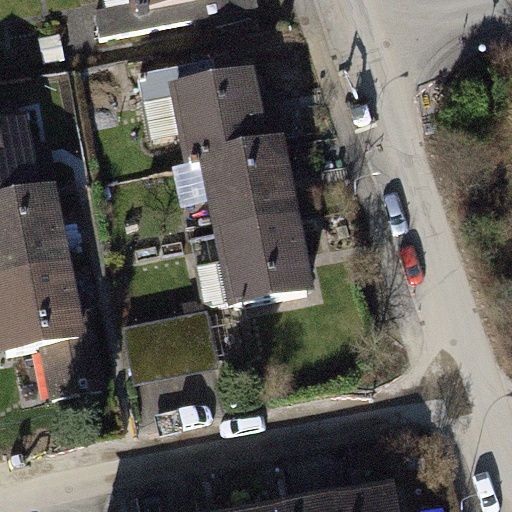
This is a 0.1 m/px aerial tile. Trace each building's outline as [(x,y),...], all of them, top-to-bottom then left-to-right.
[(109,0),(115,26),(223,5),(227,28),(266,20),(261,0),(109,0)] [(183,148),(188,172),(205,169),(277,155),(273,137),(291,134),(284,99),(266,103),(262,81),(174,98),(176,108),(151,113),(158,153),(183,148)] [(0,136),(0,213),(47,205),(33,130),(0,136)] [(215,221),(219,244),(308,227),(293,152),(277,155),(205,169),(207,179),(184,183),(193,225),(215,221)] [(0,213),(0,291),(78,276),(64,202),(47,205),(0,213)] [(204,278),(212,322),(322,301),(308,227),(219,244),(225,274),(204,278)] [(0,291),(0,345),(4,367),(93,350),(78,276),(0,291)] [(134,345),(143,398),(227,383),(217,330),(134,345)] [(400,511),(399,501),(336,511),(400,511)]
